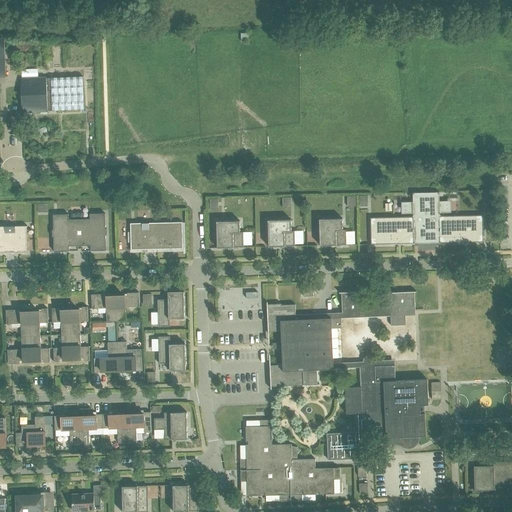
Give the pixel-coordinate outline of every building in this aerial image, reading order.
[(48,110),(52,110),(51,77),(46,77),(21,78),(22,86),(21,86),(22,104),(23,112),(48,111),(48,110)] [(440,216),(440,213),(443,213),(443,201),(440,201),(439,192),(413,193),(413,202),(410,202),(410,213),(413,213),(414,217),(371,218),(371,244),(415,243),(440,243),(484,242),(483,215),(464,216),(440,216)] [(486,193),(486,203),(494,203),(494,193),(486,193)] [(356,196),(348,197),(348,207),(356,207),(356,196)] [(368,206),(368,196),(360,196),(360,206),(368,206)] [(291,198),(283,198),(283,208),(291,208),(291,198)] [(49,212),(49,204),(38,204),(38,212),(49,212)] [(54,230),(53,230),(53,236),(54,236),(54,252),(70,251),(69,246),(91,246),(91,251),(106,250),(106,235),(107,235),(107,228),(106,228),(105,213),(90,214),(90,219),(69,219),(69,214),(53,214),(54,230)] [(343,218),(319,219),(320,245),(346,245),(346,230),(343,230),(343,218)] [(291,219),(268,220),(269,247),(295,246),(295,231),(292,231),(291,219)] [(240,221),(217,221),(217,248),(244,247),(243,232),(240,232),(240,221)] [(131,223),(131,250),(183,249),(183,222),(131,223)] [(0,226),(0,252),(28,252),(27,226),(0,226)] [(313,284),(303,285),(304,296),(313,295),(313,284)] [(159,326),(170,326),(170,318),(185,318),(184,291),(168,291),(168,299),(158,299),(159,326)] [(268,302),(267,302),(268,320),(268,326),(268,332),(268,334),(269,334),(269,332),(282,331),(282,343),(275,343),(275,344),(276,349),(283,349),(283,365),(271,365),(271,363),(270,363),(270,371),(271,385),(271,389),(272,389),(272,386),(308,385),(311,385),(320,384),(317,384),(317,369),(360,367),(395,366),(395,360),(376,361),(376,359),(375,358),(374,357),(372,356),(371,356),(368,356),(366,357),(365,357),(364,359),(363,360),(363,362),(333,363),(332,328),(342,328),(341,318),(391,316),(391,326),(406,325),(405,310),(415,310),(414,292),(416,292),(416,291),(404,292),(389,293),(391,293),(391,300),(364,301),(364,292),(366,292),(366,291),(355,292),(354,292),(339,292),(339,293),(341,293),(342,313),(340,313),(314,314),(296,315),(295,304),(282,305),(282,304),(280,304),(275,304),(268,304),(268,302)] [(128,297),(116,297),(117,324),(126,324),(126,308),(140,307),(140,293),(128,294),(128,297)] [(152,294),(144,295),(144,305),(152,304),(152,294)] [(117,324),(116,297),(104,298),(104,295),(92,295),(92,309),(107,309),(107,324),(117,324)] [(82,310),(70,311),(71,335),(81,334),(80,322),(89,321),(88,307),(82,307),(82,310)] [(71,335),(70,311),(58,311),(58,308),(52,309),(53,323),(61,322),(62,335),(71,335)] [(42,312),(30,312),(31,336),(41,336),(40,323),(49,323),(48,309),(42,309),(42,312)] [(31,336),(30,312),(18,313),(18,310),(6,310),(7,325),(21,324),(22,337),(31,336)] [(81,347),(81,334),(71,335),(72,359),(84,358),(84,361),(90,361),(90,347),(81,347)] [(71,335),(62,335),(62,348),(54,348),(54,362),(60,362),(60,359),(72,359),(71,335)] [(31,336),(22,337),(22,349),(8,350),(8,364),(20,364),(20,361),(32,360),(31,336)] [(41,336),(31,336),(32,360),(44,360),(44,363),(50,363),(50,348),(41,349),(41,336)] [(171,344),(170,336),(159,336),(159,363),(170,363),(170,371),(186,371),(185,343),(171,344)] [(119,369),(117,342),(108,342),(109,358),(94,358),(95,373),(107,372),(106,369),(119,369)] [(127,342),(117,342),(119,369),(131,368),(131,371),(143,371),(142,356),(142,349),(127,350),(127,342)] [(395,366),(360,367),(361,387),(347,388),(348,414),(357,413),(358,433),(327,435),(328,461),(359,459),(359,462),(369,462),(368,444),(373,444),(373,437),(381,436),(381,439),(382,441),(385,443),(391,442),(391,445),(392,445),(392,443),(397,443),(402,444),(407,446),(413,446),(417,442),(419,436),(426,436),(425,416),(424,408),(420,408),(420,404),(428,404),(427,380),(396,381),(395,366)] [(155,372),(147,373),(147,383),(156,383),(155,372)] [(441,383),(432,383),(433,399),(442,399),(441,383)] [(139,416),(127,416),(128,443),(137,442),(137,433),(152,432),(151,426),(151,412),(139,413),(139,416)] [(165,439),(188,439),(187,412),(172,412),(165,412),(165,418),(155,418),(155,432),(161,432),(165,432),(165,439)] [(91,417),(79,418),(80,445),(90,444),(89,429),(104,428),(103,414),(91,415),(91,417)] [(128,443),(127,416),(115,416),(115,414),(103,414),(104,428),(118,428),(119,443),(120,443),(127,443),(128,443)] [(35,416),(36,424),(24,425),(24,432),(16,433),(17,447),(34,446),(34,444),(46,444),(45,416),(35,416)] [(80,445),(79,418),(67,418),(67,416),(55,416),(56,430),(70,430),(71,445),(80,445)] [(339,468),(316,468),(315,459),(296,459),(296,450),(292,450),(292,444),(272,444),(272,421),(271,421),(271,422),(262,422),(262,426),(246,426),(246,441),(247,441),(249,441),(249,444),(247,444),(246,444),(247,460),(243,460),(243,470),(242,470),(243,470),(243,480),(247,480),(248,496),(262,495),(262,493),(266,493),(266,495),(265,495),(281,495),(281,499),(291,499),(301,499),(301,494),(335,494),(334,478),(338,478),(338,468),(339,468)] [(475,460),(475,450),(466,450),(467,460),(475,460)] [(511,461),(493,462),(493,466),(474,466),(475,491),(495,490),(494,484),(511,483),(511,461)] [(366,466),(359,466),(359,477),(367,476),(366,466)] [(368,493),(368,483),(360,484),(360,494),(368,493)] [(199,511),(199,484),(173,485),(174,511),(199,511)] [(146,511),(149,511),(148,485),(122,486),(122,511),(146,511)] [(87,494),(72,495),(73,510),(82,510),(81,511),(88,511),(89,509),(102,509),(101,495),(94,495),(94,493),(87,493),(87,494)] [(27,496),(17,496),(18,511),(51,511),(53,511),(53,504),(43,505),(42,495),(34,496),(33,496),(33,495),(27,496)]
